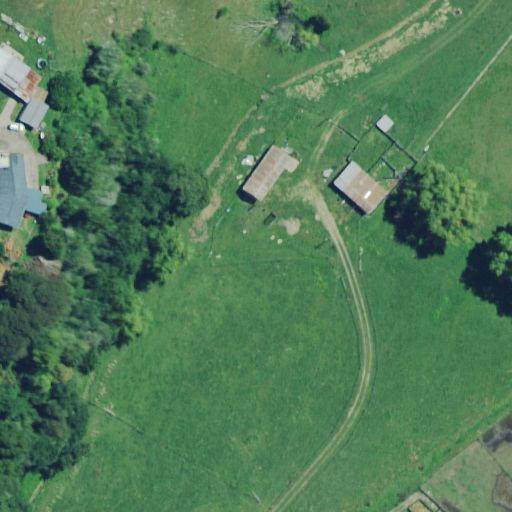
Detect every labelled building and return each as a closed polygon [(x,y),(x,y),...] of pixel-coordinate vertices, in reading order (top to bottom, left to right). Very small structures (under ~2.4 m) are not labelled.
[(0,86),(22,102),(39,79),(0,51),(0,86)] [(45,109),(29,99),(16,120),(31,130),(45,109)] [(286,159),(268,147),(239,190),(257,203),(286,159)] [(22,188),(19,156),(0,157),(0,224),(12,229),(19,210),(37,217),(44,196),(22,188)] [(384,193),(349,162),(330,184),(365,215),(384,193)]
